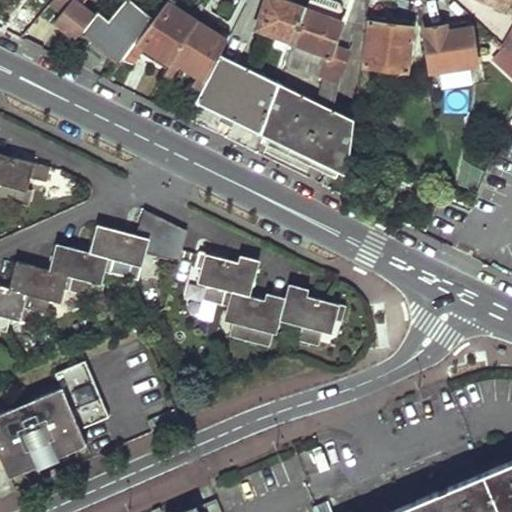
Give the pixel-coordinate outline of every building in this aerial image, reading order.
[(72,38),(92,14),(81,4),(84,0),(51,0),(49,3),(59,11),(52,21),(64,31),(62,34),(67,38),(70,36),(72,38)] [(92,14),(72,38),(82,47),(88,41),(115,64),(120,58),(122,59),(153,18),(130,0),(123,0),(107,20),(96,10),(92,14)] [(293,42),(305,9),(280,0),(265,0),(256,28),(293,42)] [(293,42),(285,63),(322,76),(324,71),(337,77),(347,51),(333,46),(341,22),(337,21),(341,10),(338,7),(319,0),(308,0),(305,9),(293,42)] [(153,18),(122,59),(131,63),(145,46),(170,61),(196,21),(165,2),(153,18)] [(20,37),(41,48),(56,29),(38,15),(20,37)] [(170,61),(163,73),(170,76),(180,62),(205,77),(225,39),(196,21),(170,61)] [(412,26),(369,21),(363,65),(406,71),(412,26)] [(475,63),(468,24),(446,28),(445,24),(422,28),(429,71),(446,68),(447,74),(455,73),(454,67),(475,63)] [(511,27),(501,44),(504,47),(511,54),(511,27)] [(498,52),(504,47),(501,44),(493,37),(489,41),(498,52)] [(260,132),(279,80),(221,54),(196,105),(260,132)] [(347,171),(354,113),(279,80),(260,132),(347,171)] [(0,199),(12,203),(15,189),(23,191),(27,175),(46,180),(50,167),(10,157),(0,154),(0,199)] [(150,253),(154,239),(125,232),(96,224),(89,251),(102,255),(98,271),(126,278),(129,264),(138,266),(142,251),(150,253)] [(102,255),(89,251),(73,247),(56,242),(48,270),(62,273),(58,288),(84,295),(87,281),(94,283),(98,271),(102,255)] [(228,260),(199,252),(195,266),(203,268),(199,283),(207,285),(204,300),(232,307),(235,292),(249,296),(257,267),(228,260)] [(32,265),(15,261),(8,288),(20,291),(16,307),(43,314),(47,300),(54,302),(58,288),(62,273),(48,270),(32,265)] [(20,291),(8,288),(0,285),(0,331),(3,332),(6,318),(12,319),(16,307),(20,291)] [(303,327),(299,343),(319,347),(324,327),(333,330),(335,318),(341,320),(345,305),(306,296),(286,291),(283,305),(279,321),(303,327)] [(279,321),(283,305),(266,300),(249,296),(235,292),(232,307),(228,321),(234,322),(230,337),(264,346),(268,330),(276,332),(279,321)] [(0,467),(3,466),(8,477),(44,462),(36,444),(42,441),(50,459),(86,444),(79,429),(108,416),(85,360),(55,372),(61,387),(0,412),(0,467)] [(511,511),(511,460),(389,511),(511,511)] [(201,511),(195,498),(164,511),(201,511)]
